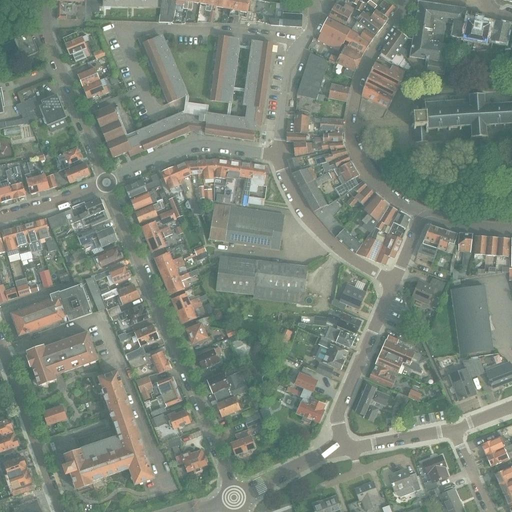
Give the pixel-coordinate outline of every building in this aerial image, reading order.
[(77,20),(85,20),(85,1),(83,1),(83,0),(56,0),(57,19),(77,20)] [(157,0),(157,8),(160,8),(158,22),(173,24),(174,17),(176,5),(175,5),(175,0),(157,0)] [(175,0),(175,5),(176,5),(183,6),(183,9),(188,10),(188,0),(175,0)] [(201,3),(201,0),(188,0),(188,10),(192,10),(193,2),(201,3)] [(208,5),(205,17),(210,17),(213,0),(201,0),(201,3),(208,5)] [(215,6),(224,8),(225,0),(213,0),(210,17),(211,18),(210,23),(213,24),(215,11),(215,9),(215,6)] [(234,18),(237,0),(225,0),(224,8),(223,12),(230,14),(229,17),(234,18)] [(237,0),(234,18),(233,21),(238,21),(239,14),(237,13),(238,11),(248,13),(248,12),(254,13),(254,12),(256,3),(257,0),(255,0),(237,0)] [(99,1),(85,1),(85,20),(90,20),(91,13),(99,13),(99,1)] [(359,1),(355,9),(361,12),(365,4),(359,1)] [(381,13),(389,19),(396,10),(384,1),(380,7),(383,9),(381,13)] [(450,37),(463,40),(467,21),(463,20),(465,9),(417,2),(412,39),(409,58),(428,61),(445,63),(448,45),(442,45),(445,23),(452,24),(450,37)] [(302,15),(302,9),(301,5),(301,4),(300,3),(299,3),(298,3),(284,3),(283,15),(283,20),(269,19),(271,25),(301,27),(302,15)] [(343,9),(335,5),(328,17),(345,26),(354,10),(345,5),(343,9)] [(376,10),(370,18),(382,28),(389,19),(381,13),(380,14),(376,10)] [(363,13),(357,21),(358,22),(358,23),(375,36),(382,28),(370,18),(363,13)] [(321,33),(317,40),(338,51),(342,45),(342,44),(343,44),(345,41),(350,31),(350,30),(327,18),(320,33),(321,33)] [(467,20),(467,21),(463,40),(477,43),(486,44),(487,39),(491,40),(491,41),(506,44),(509,25),(495,23),(495,26),(490,26),(490,25),(487,24),(488,22),(482,20),(471,18),(470,21),(467,20)] [(357,21),(350,31),(360,37),(359,39),(369,45),(375,36),(358,23),(358,22),(357,21)] [(401,47),(407,38),(397,30),(389,42),(398,52),(406,58),(407,51),(401,47)] [(342,44),(342,45),(345,46),(347,47),(362,55),(369,45),(359,39),(360,37),(350,31),(345,41),(343,44),(342,44)] [(22,60),(39,53),(32,38),(32,37),(31,36),(30,35),(29,35),(28,35),(27,35),(15,40),(12,33),(0,37),(0,42),(4,53),(17,47),(22,60)] [(76,62),(86,58),(90,56),(84,42),(88,41),(86,36),(76,40),(73,34),(63,38),(66,44),(65,44),(70,55),(73,54),(76,62)] [(138,39),(140,45),(152,40),(150,35),(147,35),(138,39)] [(161,37),(152,40),(140,45),(140,46),(144,44),(168,104),(186,96),(161,37)] [(210,101),(229,104),(238,39),(219,37),(210,101)] [(95,113),(113,158),(130,151),(132,156),(130,157),(145,151),(190,132),(192,131),(199,132),(199,128),(201,128),(203,125),(206,125),(205,132),(203,132),(205,133),(205,135),(253,141),(256,124),(261,125),(260,126),(261,126),(263,108),(264,109),(273,44),(254,42),(245,106),(247,106),(245,121),(205,115),(206,108),(187,106),(186,115),(183,116),(183,115),(138,134),(139,136),(127,141),(112,106),(95,113)] [(398,52),(389,42),(380,53),(391,61),(398,52)] [(331,55),(328,60),(346,68),(343,76),(352,79),(357,67),(358,64),(362,55),(347,47),(345,46),(338,59),(331,55)] [(93,53),(96,59),(106,55),(104,49),(93,53)] [(326,61),(310,54),(297,96),(323,102),(324,96),(318,95),(328,65),(326,61)] [(445,63),(428,61),(426,73),(443,75),(445,63)] [(382,65),(380,68),(374,64),(365,84),(361,97),(388,110),(403,79),(402,78),(404,73),(391,66),(390,69),(382,65)] [(78,75),(83,87),(100,80),(95,68),(78,75)] [(116,74),(110,77),(113,84),(119,81),(116,74)] [(105,94),(109,93),(106,86),(103,87),(100,80),(83,87),(88,99),(99,94),(100,97),(106,95),(105,94)] [(346,103),(349,89),(349,88),(331,84),(331,85),(328,99),(346,103)] [(435,103),(426,103),(426,102),(424,102),(424,103),(413,104),(413,111),(413,113),(424,113),(425,127),(415,128),(415,131),(416,143),(427,143),(427,133),(428,133),(428,131),(437,130),(437,132),(439,132),(439,130),(448,129),(448,132),(451,131),(450,129),(459,129),(459,131),(462,131),(462,128),(470,128),(471,137),(470,139),(471,140),(472,139),(486,138),(487,139),(488,138),(487,137),(487,127),(494,126),(494,128),(496,128),(496,126),(503,126),(503,128),(505,127),(505,126),(511,125),(511,101),(511,102),(511,103),(504,104),(503,102),(501,102),(502,104),(494,104),(494,103),(492,103),(492,104),(485,105),(485,96),(485,95),(484,94),(483,95),(470,96),(468,95),(467,96),(469,97),(469,100),(459,101),(459,99),(458,99),(458,101),(456,101),(456,97),(450,97),(450,102),(448,102),(448,100),(446,100),(446,102),(437,102),(437,101),(435,101),(435,103)] [(64,119),(66,118),(56,96),(42,102),(44,106),(40,107),(48,126),(48,125),(52,133),(64,128),(67,126),(68,127),(64,119)] [(5,122),(0,123),(0,129),(24,125),(31,124),(29,117),(35,114),(32,106),(35,104),(37,103),(35,97),(22,103),(18,104),(16,105),(18,112),(20,115),(21,115),(23,119),(6,122),(5,122)] [(413,126),(411,126),(411,128),(413,128),(413,131),(415,131),(415,128),(425,127),(424,113),(413,113),(413,111),(412,111),(412,114),(410,114),(410,116),(412,116),(413,126)] [(343,121),(320,120),(320,118),(309,117),(308,117),(294,115),(294,123),(287,123),(286,133),(306,134),(306,135),(307,135),(308,123),(320,123),(319,135),(322,135),(332,135),(333,131),(342,131),(343,121)] [(316,140),(316,144),(317,144),(328,142),(342,143),(342,133),(342,131),(333,131),(332,135),(322,135),(323,140),(316,140)] [(286,133),(285,142),(293,143),(304,143),(304,142),(306,142),(306,135),(306,134),(286,133)] [(312,150),(317,149),(317,151),(330,150),(331,152),(345,149),(342,143),(328,142),(317,144),(316,144),(311,144),(304,143),(293,143),(295,156),(312,153),(312,150)] [(81,157),(82,156),(81,153),(80,154),(78,149),(57,157),(60,164),(58,165),(61,171),(69,167),(68,165),(82,159),(81,157)] [(317,166),(319,165),(322,164),(347,156),(345,149),(331,152),(332,155),(315,160),(317,166)] [(326,174),(333,170),(350,162),(347,156),(322,164),(326,174)] [(214,180),(214,174),(216,159),(201,160),(204,187),(205,187),(205,183),(214,183),(214,180)] [(220,186),(225,187),(229,161),(216,159),(214,174),(215,177),(222,178),(220,186)] [(288,161),(291,174),(300,172),(296,159),(288,161)] [(198,175),(199,187),(200,200),(204,199),(204,201),(205,201),(204,190),(204,187),(201,160),(186,162),(192,176),(198,175)] [(239,180),(239,177),(241,163),(229,161),(225,187),(229,187),(230,179),(239,180)] [(28,165),(30,172),(32,178),(26,180),(31,195),(40,192),(34,170),(32,162),(21,165),(22,167),(28,165)] [(174,167),(181,185),(182,186),(185,193),(188,191),(185,182),(184,183),(183,179),(190,176),(192,176),(186,162),(174,167)] [(333,170),(336,176),(342,185),(342,186),(354,179),(355,179),(358,177),(350,162),(333,170)] [(70,184),(90,176),(85,163),(65,172),(70,184)] [(246,182),(245,190),(245,192),(249,192),(253,164),(241,163),(239,177),(247,178),(246,182)] [(266,166),(253,164),(249,192),(256,193),(257,186),(263,187),(266,166)] [(174,167),(161,173),(167,186),(169,191),(181,185),(174,167)] [(307,170),(300,172),(291,174),(299,188),(317,179),(311,167),(307,170)] [(23,184),(16,185),(13,177),(12,178),(10,169),(5,171),(8,180),(9,182),(13,200),(26,196),(23,184)] [(50,190),(50,189),(47,177),(46,177),(46,175),(39,176),(37,169),(34,170),(40,192),(50,190)] [(327,206),(316,187),(332,179),(329,173),(317,179),(299,188),(313,212),(313,213),(324,207),(327,206)] [(130,199),(162,185),(157,174),(151,177),(153,182),(145,186),(143,180),(125,187),(130,199)] [(50,189),(57,187),(53,175),(47,177),(50,189)] [(355,179),(354,179),(342,186),(342,185),(334,191),(339,198),(347,193),(358,185),(355,179)] [(0,201),(0,203),(13,200),(9,182),(8,180),(0,182),(0,201)] [(367,188),(363,182),(358,185),(347,193),(352,198),(346,204),(351,208),(357,201),(364,207),(375,194),(367,188)] [(212,189),(204,190),(205,201),(213,202),(212,189)] [(135,211),(153,203),(156,202),(157,201),(153,191),(148,193),(130,200),(135,211)] [(362,227),(370,233),(374,229),(389,206),(375,194),(364,207),(362,210),(368,215),(362,221),(365,223),(362,227)] [(261,206),(262,199),(249,197),(248,204),(261,206)] [(64,213),(69,224),(69,225),(78,222),(81,220),(104,211),(103,210),(104,210),(99,198),(85,204),(88,212),(74,217),(71,210),(64,213)] [(136,213),(140,223),(158,216),(156,211),(164,208),(162,202),(163,202),(165,205),(169,204),(167,198),(166,198),(161,200),(157,201),(156,202),(157,204),(136,213)] [(174,198),(169,200),(173,210),(176,219),(182,216),(175,198),(174,198)] [(198,214),(202,215),(204,203),(188,201),(193,213),(198,213),(198,214)] [(327,206),(324,207),(326,210),(329,214),(333,218),(343,208),(335,201),(327,206)] [(209,240),(210,240),(279,250),(284,215),(215,205),(209,240)] [(397,211),(389,206),(374,229),(370,233),(367,237),(362,245),(356,255),(376,263),(383,244),(373,240),(379,232),(384,224),(387,226),(397,211)] [(313,213),(314,214),(317,218),(326,210),(324,207),(313,213)] [(164,225),(177,220),(176,219),(173,210),(158,216),(140,223),(147,240),(170,230),(169,227),(159,231),(156,224),(162,221),(164,225)] [(317,218),(321,222),(329,214),(326,210),(317,218)] [(107,219),(104,211),(81,220),(84,227),(86,226),(91,224),(92,226),(107,219)] [(376,263),(385,266),(388,257),(394,260),(412,219),(399,212),(389,232),(383,244),(376,263)] [(69,224),(64,213),(59,215),(63,226),(69,224)] [(321,222),(325,226),(333,218),(329,214),(321,222)] [(59,215),(54,217),(58,229),(63,226),(59,215)] [(54,217),(48,220),(52,231),(58,229),(54,217)] [(325,226),(328,230),(337,222),(333,218),(325,226)] [(46,220),(35,223),(39,241),(45,239),(49,253),(56,251),(54,242),(52,243),(46,220)] [(328,230),(332,234),(340,226),(337,222),(328,230)] [(35,223),(23,226),(28,244),(29,244),(31,252),(31,254),(42,251),(39,241),(35,223)] [(23,226),(13,229),(18,247),(17,247),(19,254),(19,255),(21,262),(33,258),(31,254),(31,252),(29,244),(28,244),(23,226)] [(335,238),(336,239),(344,230),(343,229),(340,226),(332,234),(335,238)] [(450,273),(453,273),(456,247),(453,246),(458,236),(429,226),(416,257),(433,263),(437,250),(453,255),(451,260),(450,273)] [(95,235),(93,230),(83,234),(87,244),(99,239),(102,247),(117,241),(112,228),(95,235)] [(18,247),(13,229),(1,232),(8,257),(19,254),(17,247),(18,247)] [(172,235),(170,230),(147,240),(152,253),(165,248),(162,239),(172,235)] [(354,254),(356,255),(362,245),(344,230),(336,239),(354,254)] [(464,252),(462,270),(466,271),(472,236),(460,234),(458,252),(464,252)] [(474,255),(486,256),(487,238),(476,237),(474,255)] [(498,239),(487,238),(486,256),(496,257),(498,239)] [(509,240),(498,239),(496,257),(508,258),(509,240)] [(123,259),(124,257),(122,253),(121,253),(120,251),(119,252),(117,248),(105,253),(105,254),(94,259),(99,270),(110,265),(110,266),(124,260),(123,259)] [(155,259),(160,271),(184,262),(182,257),(172,261),(169,253),(155,259)] [(205,254),(196,258),(197,262),(207,258),(205,254)] [(307,270),(307,267),(220,257),(219,266),(216,291),(253,295),(253,298),(303,304),(307,270)] [(160,271),(165,284),(179,278),(179,277),(176,270),(185,266),(184,262),(160,271)] [(101,274),(94,277),(94,278),(95,281),(103,278),(106,277),(111,275),(115,285),(131,278),(130,277),(131,275),(129,271),(128,271),(127,269),(126,270),(125,266),(110,272),(109,271),(104,273),(101,274)] [(453,269),(452,280),(457,280),(458,276),(465,276),(466,271),(462,270),(453,269)] [(181,282),(190,278),(199,274),(198,270),(188,273),(179,277),(179,278),(165,284),(170,296),(184,290),(181,282)] [(67,272),(59,275),(62,284),(70,281),(67,272)] [(93,298),(101,295),(99,290),(95,281),(94,278),(86,280),(93,298)] [(51,279),(42,281),(44,290),(53,287),(51,279)] [(439,297),(444,285),(434,280),(432,280),(429,287),(419,282),(412,298),(427,304),(432,294),(439,297)] [(27,284),(16,287),(20,297),(30,294),(27,284)] [(69,323),(92,315),(82,285),(60,293),(60,292),(50,295),(52,300),(12,314),(20,336),(68,319),(69,323)] [(31,294),(39,291),(37,285),(29,287),(31,294)] [(340,302),(334,299),(331,305),(344,310),(347,304),(358,309),(365,293),(347,285),(340,302)] [(101,295),(111,291),(109,286),(99,290),(101,295)] [(117,289),(111,291),(101,295),(104,301),(119,295),(120,298),(118,299),(121,306),(139,299),(139,297),(140,295),(138,292),(136,291),(134,286),(125,290),(124,288),(117,291),(117,289)] [(484,287),(466,289),(451,291),(460,356),(493,351),(484,287)] [(15,288),(5,291),(8,300),(8,301),(18,298),(15,288)] [(177,312),(200,302),(208,299),(206,295),(189,302),(186,294),(172,300),(177,312)] [(101,295),(93,298),(99,312),(107,309),(104,301),(101,295)] [(202,307),(200,302),(177,312),(182,325),(196,319),(193,311),(202,307)] [(130,326),(147,319),(147,318),(148,316),(146,311),(144,311),(142,306),(134,309),(134,308),(122,313),(118,315),(121,322),(127,319),(130,326)] [(119,307),(108,311),(110,318),(111,318),(118,315),(122,313),(119,307)] [(356,334),(361,322),(347,316),(345,322),(329,315),(327,321),(356,334)] [(314,317),(313,325),(326,327),(327,318),(326,318),(314,316),(314,317)] [(202,326),(207,324),(205,318),(195,322),(197,325),(186,330),(192,344),(207,338),(202,326)] [(141,347),(158,340),(152,326),(136,333),(135,331),(127,335),(126,333),(118,336),(121,343),(136,336),(141,347)] [(225,331),(231,343),(241,339),(238,334),(235,327),(225,331)] [(329,327),(325,338),(349,349),(350,347),(351,347),(354,338),(329,327)] [(27,357),(31,368),(32,368),(39,387),(56,380),(53,372),(60,369),(61,374),(98,361),(88,333),(45,348),(44,347),(27,353),(29,357),(27,357)] [(388,335),(381,353),(403,362),(402,363),(409,366),(411,361),(417,364),(421,356),(397,345),(399,340),(388,335)] [(328,349),(323,362),(320,361),(315,372),(329,378),(334,367),(341,370),(345,361),(344,361),(348,352),(320,340),(318,345),(328,349)] [(216,355),(220,353),(218,348),(214,350),(214,349),(196,356),(199,361),(197,363),(199,367),(201,367),(202,369),(219,362),(216,355)] [(126,356),(129,361),(129,362),(141,356),(139,351),(126,356)] [(129,361),(128,362),(132,370),(148,364),(149,366),(153,364),(158,375),(170,370),(163,352),(154,355),(152,352),(141,356),(129,362),(129,361)] [(398,374),(402,363),(403,362),(381,353),(376,365),(396,373),(398,374)] [(470,380),(485,374),(479,360),(463,362),(466,370),(449,376),(459,401),(475,395),(470,380)] [(411,361),(409,366),(411,367),(410,369),(422,374),(419,366),(418,364),(417,364),(411,361)] [(395,378),(394,377),(396,373),(376,365),(370,379),(391,389),(395,378)] [(511,371),(509,365),(487,373),(493,389),(511,381),(511,371)] [(135,485),(155,479),(118,371),(98,378),(118,436),(80,449),(81,450),(64,456),(67,465),(63,466),(66,476),(70,474),(76,490),(93,484),(92,482),(129,469),(135,485)] [(247,390),(243,380),(240,372),(226,378),(224,374),(207,380),(212,393),(215,392),(219,403),(234,397),(233,395),(247,390)] [(321,410),(324,404),(312,400),(311,402),(308,401),(311,393),(312,393),(317,381),(300,373),(295,384),(304,388),(302,393),(288,387),(286,391),(303,398),(297,411),(296,413),(303,416),(301,421),(310,424),(312,420),(318,423),(323,411),(321,410)] [(146,391),(152,389),(147,377),(135,382),(143,400),(149,397),(146,391)] [(157,384),(161,396),(178,389),(173,377),(157,384)] [(384,406),(388,397),(376,391),(376,390),(367,386),(356,412),(364,416),(363,418),(373,422),(378,409),(380,404),(384,406)] [(183,400),(178,389),(161,396),(166,407),(183,400)] [(411,390),(408,397),(409,398),(413,400),(418,402),(421,395),(411,390)] [(397,393),(394,401),(405,405),(408,399),(409,398),(408,397),(397,393)] [(239,410),(235,399),(234,397),(219,403),(217,404),(222,417),(239,410)] [(49,426),(66,420),(62,406),(44,413),(49,426)] [(167,412),(165,407),(150,413),(152,417),(167,412)] [(244,420),(258,414),(256,408),(241,414),(244,420)] [(190,422),(191,419),(190,416),(187,415),(185,410),(175,414),(175,413),(165,416),(164,414),(153,419),(157,427),(170,422),(174,430),(190,423),(190,422)] [(247,428),(262,422),(259,414),(244,420),(247,428)] [(0,438),(14,433),(12,428),(13,426),(12,421),(10,421),(9,420),(5,421),(4,417),(0,417),(0,438)] [(249,456),(250,453),(249,450),(255,448),(248,431),(236,435),(238,441),(231,444),(235,456),(240,454),(241,456),(244,458),(249,456)] [(0,452),(2,452),(4,457),(15,454),(13,448),(19,446),(18,444),(20,443),(18,439),(16,439),(14,433),(0,438),(0,452)] [(201,468),(207,465),(204,456),(203,456),(201,451),(190,455),(189,452),(180,455),(177,446),(181,445),(178,438),(166,442),(169,449),(172,448),(176,457),(175,457),(178,465),(184,463),(187,472),(193,470),(194,473),(197,475),(201,473),(202,471),(201,468)] [(481,445),(486,456),(510,446),(507,440),(501,443),(499,438),(481,445)] [(491,467),(509,460),(506,455),(511,452),(511,444),(510,446),(486,456),(491,467)] [(4,457),(0,458),(0,462),(1,465),(0,465),(0,469),(3,479),(4,479),(27,470),(25,465),(27,463),(25,459),(23,458),(23,457),(17,459),(15,454),(4,457)] [(430,499),(441,495),(435,482),(448,477),(444,467),(446,467),(442,456),(423,463),(427,473),(428,473),(431,481),(423,484),(426,491),(430,499)] [(511,466),(494,475),(499,485),(511,479),(511,466)] [(27,470),(4,479),(5,481),(10,480),(13,489),(11,489),(13,496),(21,493),(33,489),(31,483),(32,483),(31,482),(33,480),(32,476),(29,475),(27,470)] [(400,498),(420,490),(416,477),(410,480),(406,470),(389,477),(396,496),(400,498)] [(511,479),(499,485),(504,496),(511,492),(511,479)] [(366,510),(379,505),(375,495),(377,494),(372,483),(355,489),(359,501),(362,500),(366,510)] [(463,511),(453,490),(441,495),(440,496),(446,511),(463,511)] [(312,505),(314,511),(341,511),(335,497),(312,505)] [(14,511),(42,511),(38,499),(13,508),(14,511)]
